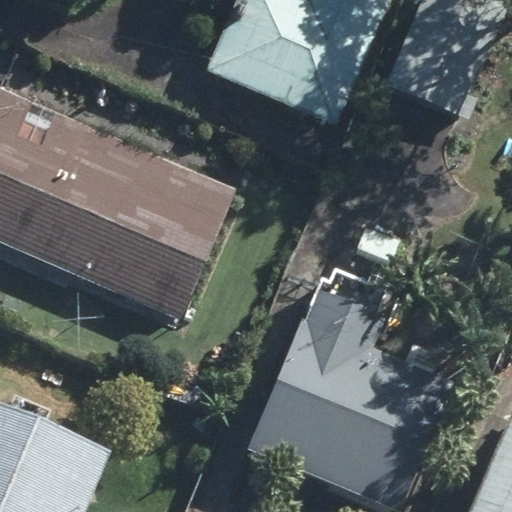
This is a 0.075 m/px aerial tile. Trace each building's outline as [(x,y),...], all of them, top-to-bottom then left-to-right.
[(244,0),(213,73),(346,129),(400,0),(244,0)] [(511,33),(511,0),(427,0),(392,85),(475,121),(511,33)] [(249,191),(7,84),(0,100),(0,245),(188,328),(216,264),(249,191)] [(313,322),(258,452),(398,511),(411,511),(465,386),(383,351),(396,320),(330,291),(316,323),(313,322)] [(0,401),(0,511),(103,511),(130,452),(58,420),(0,401)] [(511,511),(511,438),(480,511),(511,511)]
